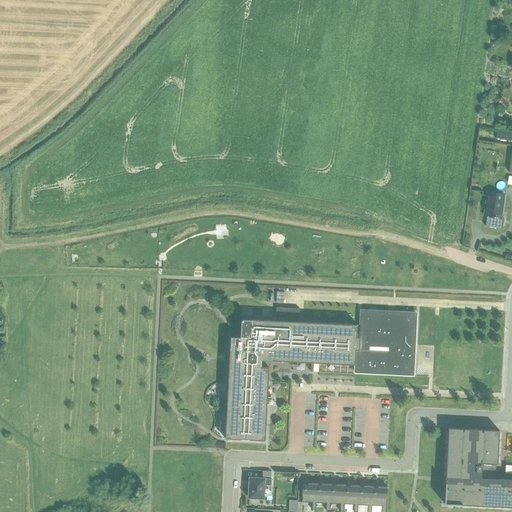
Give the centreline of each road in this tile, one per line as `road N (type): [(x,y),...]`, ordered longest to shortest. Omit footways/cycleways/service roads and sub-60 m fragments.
road 1 (residential): [(511,374),(505,416),(417,413),(410,458),(400,464),(230,455),(227,511)]
road 2 (unknown): [(460,256),(362,213),(215,187),(232,71)]
road 3 (unknown): [(286,10),(396,25),(386,92),(232,71)]
road 4 (track): [(159,277),(0,276)]
